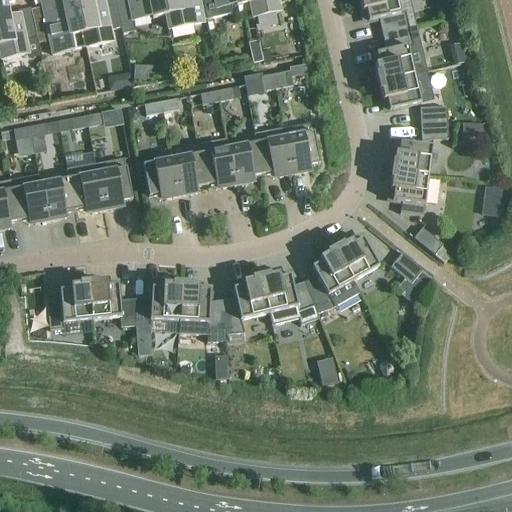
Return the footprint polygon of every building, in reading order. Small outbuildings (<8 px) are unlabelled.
[(2,0),(0,0),(0,59),(1,63),(27,58),(24,44),(36,41),(31,18),(30,12),(17,14),(18,20),(7,22),(2,0)] [(86,50),(74,0),(56,0),(41,3),(44,16),(31,18),(30,12),(31,18),(36,41),(37,47),(50,44),(53,58),(74,54),(74,52),(85,50),(86,50)] [(89,0),(74,0),(86,50),(85,50),(85,51),(111,46),(109,34),(121,31),(115,2),(102,5),(103,8),(92,10),(89,0)] [(124,0),(115,2),(121,31),(122,37),(135,35),(133,24),(151,20),(152,22),(165,19),(166,19),(161,0),(124,0)] [(161,0),(166,19),(165,19),(168,33),(202,26),(202,24),(206,23),(201,0),(161,0)] [(201,0),(206,23),(219,20),(217,11),(236,7),(236,10),(250,7),(248,0),(201,0)] [(248,0),(250,7),(253,21),(279,15),(277,7),(289,4),(288,0),(248,0)] [(416,31),(408,0),(358,0),(362,15),(365,14),(368,25),(378,23),(382,39),(408,33),(416,31)] [(466,11),(445,15),(447,22),(467,18),(466,11)] [(427,76),(416,31),(408,33),(382,39),(386,55),(375,58),(378,69),(374,69),(378,87),(413,79),(427,76)] [(264,65),(261,53),(252,55),(255,67),(264,65)] [(306,78),(304,68),(296,70),(298,79),(306,78)] [(285,76),(272,78),(275,93),(287,91),(285,76)] [(107,80),(109,94),(132,91),(130,77),(107,80)] [(275,93),(272,78),(260,80),(263,95),(275,93)] [(413,79),(378,87),(382,105),(386,104),(388,115),(420,108),(413,79)] [(233,92),(217,95),(219,106),(235,103),(233,92)] [(219,106),(217,95),(200,98),(202,109),(219,106)] [(24,111),(22,103),(12,105),(14,113),(24,111)] [(176,103),(160,106),(162,117),(178,114),(176,103)] [(162,117),(160,106),(144,109),(146,120),(162,117)] [(419,112),(420,128),(447,127),(446,111),(419,112)] [(139,119),(138,113),(128,115),(130,125),(136,124),(139,119)] [(102,117),(86,120),(88,131),(104,128),(102,117)] [(88,131),(86,120),(70,123),(72,134),(88,131)] [(447,127),(420,128),(421,145),(448,143),(447,127)] [(46,128),(29,131),(31,142),(48,139),(46,128)] [(31,142),(29,131),(13,134),(15,145),(31,142)] [(253,138),(255,147),(256,147),(262,179),(278,176),(279,181),(291,179),(284,142),(285,141),(283,132),(253,138)] [(313,136),(285,141),(284,142),(291,179),(304,176),(303,171),(319,168),(313,136)] [(197,148),(199,158),(205,190),(221,187),(222,192),(235,190),(227,152),(228,152),(226,143),(197,148)] [(394,157),(392,175),(428,180),(432,151),(399,146),(398,158),(394,157)] [(256,147),(255,147),(228,152),(227,152),(235,190),(247,187),(246,182),(262,179),(256,147)] [(199,158),(171,163),(178,201),(191,198),(190,193),(205,190),(199,158)] [(124,162),(95,168),(104,215),(116,212),(115,207),(132,204),(124,162)] [(178,201),(171,163),(142,169),(148,201),(165,198),(166,203),(178,201)] [(66,173),(68,183),(74,215),(90,212),(91,217),(104,215),(95,168),(66,173)] [(428,180),(392,175),(390,193),(393,194),(392,205),(401,206),(400,216),(400,217),(423,220),(428,180)] [(38,179),(10,184),(18,226),(34,223),(35,228),(47,225),(40,188),(38,179)] [(68,183),(40,188),(47,225),(60,223),(59,218),(74,215),(68,183)] [(10,184),(0,185),(0,234),(3,234),(2,229),(18,226),(10,184)] [(500,207),(502,193),(486,191),(484,205),(500,207)] [(413,242),(443,267),(450,260),(442,250),(442,249),(422,232),(413,242)] [(351,245),(335,254),(353,285),(378,271),(362,242),(352,248),(351,245)] [(316,281),(304,285),(317,318),(335,311),(359,297),(353,285),(335,254),(319,263),(321,266),(311,271),(316,281)] [(390,271),(411,288),(421,275),(401,258),(390,271)] [(278,278),(260,282),(268,318),(271,329),(298,323),(300,329),(319,322),(317,318),(304,285),(292,290),(290,279),(279,282),(278,278)] [(235,303),(222,304),(225,339),(244,337),(241,324),(268,318),(260,282),(242,286),(243,290),(232,292),(235,303)] [(120,331),(135,330),(134,303),(119,304),(117,289),(106,290),(106,286),(88,288),(91,324),(119,321),(120,331)] [(63,327),(91,324),(88,288),(70,290),(70,293),(59,294),(60,305),(47,306),(49,333),(64,332),(63,327)] [(150,324),(178,325),(179,325),(180,289),(162,288),(162,292),(151,291),(150,303),(134,303),(135,330),(150,329),(150,324)] [(179,325),(178,325),(178,338),(207,339),(207,340),(225,339),(222,304),(209,305),(210,294),(198,294),(199,290),(180,289),(179,325)] [(323,385),(339,381),(334,357),(318,361),(323,385)] [(378,369),(385,382),(398,375),(391,362),(378,369)] [(356,381),(352,375),(346,378),(349,385),(356,381)]
